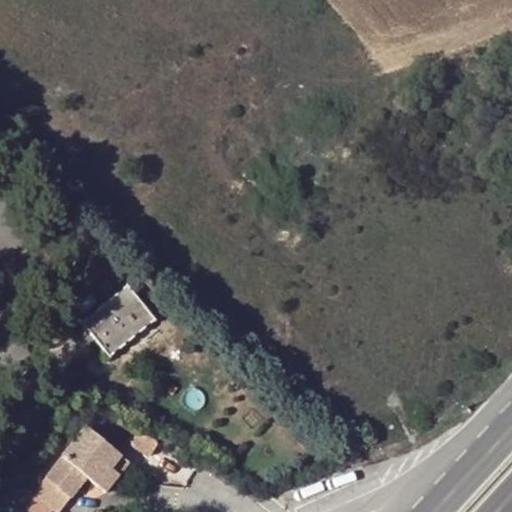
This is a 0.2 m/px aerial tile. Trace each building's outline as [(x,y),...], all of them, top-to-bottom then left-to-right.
[(152,323),(125,289),(81,324),(108,357),(152,323)] [(37,490),(32,497),(50,511),(59,511),(85,480),(96,489),(118,459),(83,431),(37,490)] [(157,446),(138,434),(130,446),(149,458),(157,446)] [(127,466),(118,459),(96,489),(104,495),(127,466)] [(21,488),(28,482),(21,477),(15,484),(21,488)] [(21,488),(32,497),(37,490),(28,482),(21,488)] [(15,484),(14,483),(6,492),(29,511),(50,511),(32,497),(21,488),(15,484)]
